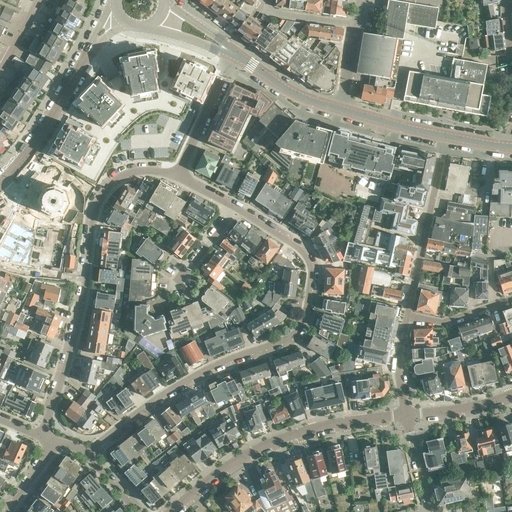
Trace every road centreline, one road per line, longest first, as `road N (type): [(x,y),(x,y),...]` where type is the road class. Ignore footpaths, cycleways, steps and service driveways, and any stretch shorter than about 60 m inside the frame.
road 1 (residential): [(91,455),(190,378),(261,348),(303,317),(311,271),(305,248),(230,201)]
road 2 (unknown): [(167,70),(134,75),(94,154),(82,157),(73,133),(112,69),(107,36)]
road 3 (residential): [(171,511),(232,463),(277,442),(324,426),(405,416)]
road 4 (unknown): [(167,70),(133,141),(135,149),(156,151),(198,69)]
road 5 (residential): [(444,135),(406,316)]
road 6 (residential): [(179,174),(142,170),(100,197),(85,280)]
road 7 (residential): [(85,280),(45,439)]
road 8 (tertiary): [(0,184),(89,50)]
road 9 (residential): [(179,174),(238,56)]
